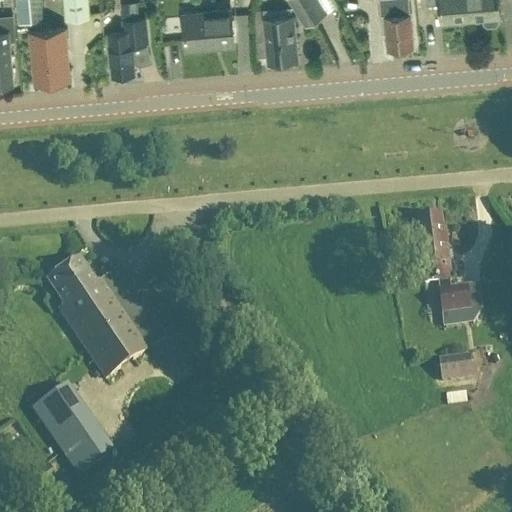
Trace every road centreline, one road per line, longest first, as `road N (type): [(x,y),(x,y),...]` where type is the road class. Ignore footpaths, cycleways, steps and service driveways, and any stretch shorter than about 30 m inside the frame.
road 1 (tertiary): [(0,120),(511,75)]
road 2 (unclassified): [(370,511),(205,287),(179,206)]
road 3 (unclassified): [(179,206),(511,176)]
road 4 (unclassified): [(0,225),(179,206)]
